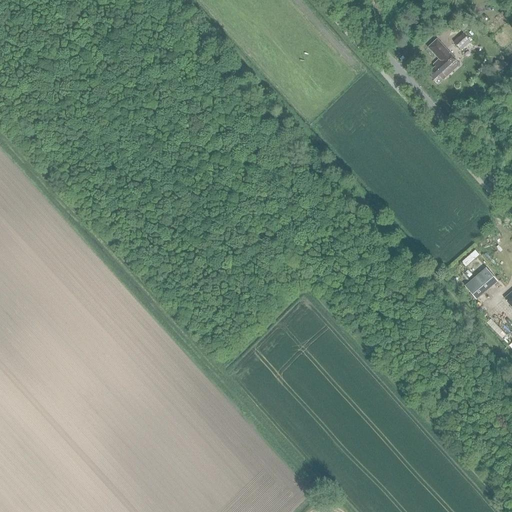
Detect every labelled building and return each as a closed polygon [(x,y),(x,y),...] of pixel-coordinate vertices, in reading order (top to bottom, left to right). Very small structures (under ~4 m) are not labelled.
[(488,27),(497,35),(507,25),(497,16),(488,27)] [(462,52),(471,43),(463,34),(459,38),(457,36),(453,40),(455,42),(453,43),(462,52)] [(438,61),(432,66),(435,68),(426,75),(436,87),(459,67),(437,41),(428,49),(438,61)] [(493,72),(505,75),(507,63),(496,61),(493,72)] [(465,266),(478,255),(474,250),(461,261),(465,266)] [(465,287),(476,300),(497,282),(486,269),(465,287)]
